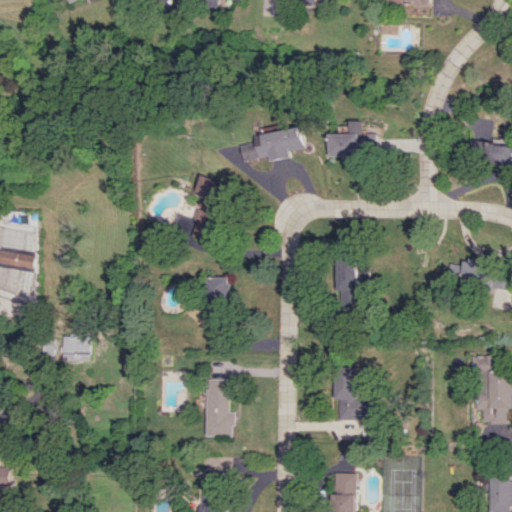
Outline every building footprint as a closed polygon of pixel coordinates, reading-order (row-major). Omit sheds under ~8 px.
[(331,155),(362,156),(362,149),(382,150),(382,133),(365,133),(365,120),(351,120),(351,132),(331,132),(331,155)] [(258,135),(259,140),(244,143),(248,161),(270,156),(271,161),(294,156),(292,151),(308,148),(304,126),(258,135)] [(469,156),(511,164),(511,145),(472,138),(469,156)] [(194,236),(208,238),(210,228),(222,230),(228,187),(215,185),(216,177),(198,174),(196,193),(201,194),(194,236)] [(0,263),(33,269),(36,254),(0,249),(0,263)] [(462,257),(459,282),(505,289),(507,278),(488,275),(490,261),(462,257)] [(356,259),(335,259),(336,290),(356,290),(356,259)] [(206,339),(226,340),(228,276),(208,276),(206,339)] [(90,334),(61,334),(61,360),(89,360),(90,334)] [(499,355),(470,354),(470,375),(484,376),(483,385),(475,385),(474,408),(481,409),(480,422),(505,423),(506,408),(511,408),(511,375),(511,369),(498,369),(499,355)] [(357,366),(336,366),(336,400),(337,400),(337,419),(373,419),(373,394),(357,394),(357,366)] [(207,435),(234,435),(235,410),(230,410),(230,378),(207,378),(207,435)] [(0,485),(8,485),(8,467),(0,466),(0,485)] [(333,511),(364,511),(365,511),(355,511),(356,472),(334,471),(333,511)] [(228,511),(228,504),(227,504),(228,473),(204,473),(203,511),(228,511)] [(488,511),(507,511),(508,505),(511,505),(511,479),(488,479),(488,511)]
